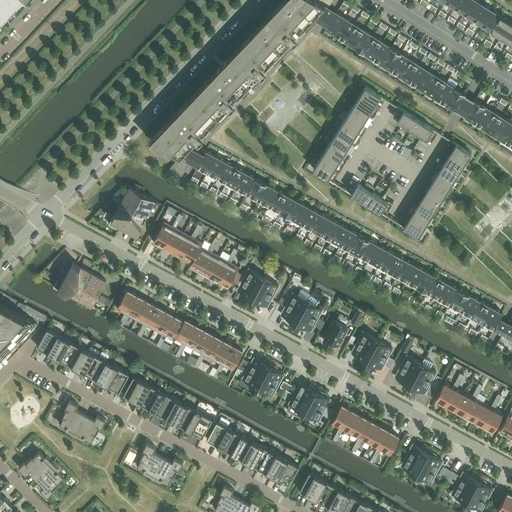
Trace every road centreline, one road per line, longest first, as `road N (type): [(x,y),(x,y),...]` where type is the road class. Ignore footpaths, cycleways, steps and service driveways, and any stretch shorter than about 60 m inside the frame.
road 1 (residential): [(511,468),(45,213)]
road 2 (residential): [(301,511),(19,356),(0,377)]
road 3 (residential): [(250,0),(45,213)]
road 4 (residential): [(487,65),(418,177)]
road 5 (residential): [(487,65),(384,0)]
